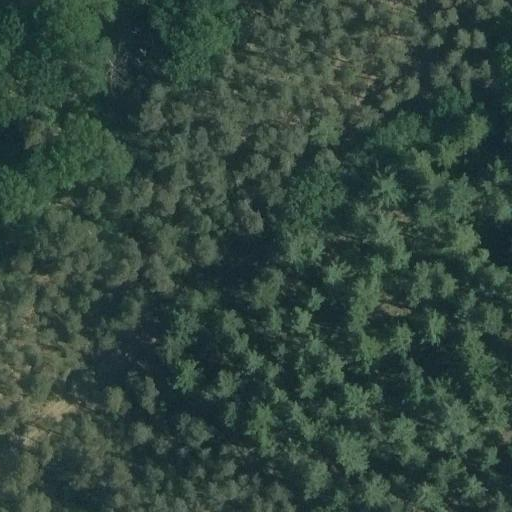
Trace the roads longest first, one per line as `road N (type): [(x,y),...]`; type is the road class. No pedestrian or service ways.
road 1 (track): [(0,461),(128,352),(511,70)]
road 2 (track): [(349,511),(128,352)]
